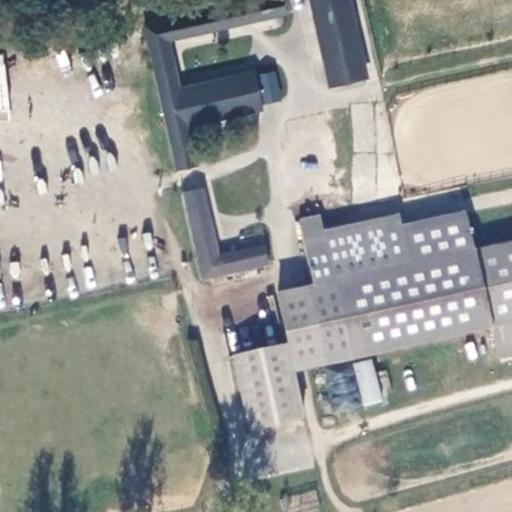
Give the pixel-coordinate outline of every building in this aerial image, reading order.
[(261,105),(254,75),(175,93),(162,36),(284,9),(281,0),(253,0),(144,25),(177,169),(191,166),(181,123),(261,105)] [(344,0),(309,0),(309,1),(314,0),(334,86),(363,80),(344,0)] [(256,75),(261,97),(278,93),(273,71),(256,75)] [(197,191),(182,194),(202,281),(267,266),(264,252),(213,263),(197,191)] [(312,288),(472,253),(466,222),(403,235),(400,222),(325,237),(321,217),(298,222),(312,288)] [(511,243),(472,253),(312,288),(277,296),(294,371),(490,328),(497,358),(511,354),(511,243)] [(375,358),(354,361),(360,405),(380,402),(375,358)]
